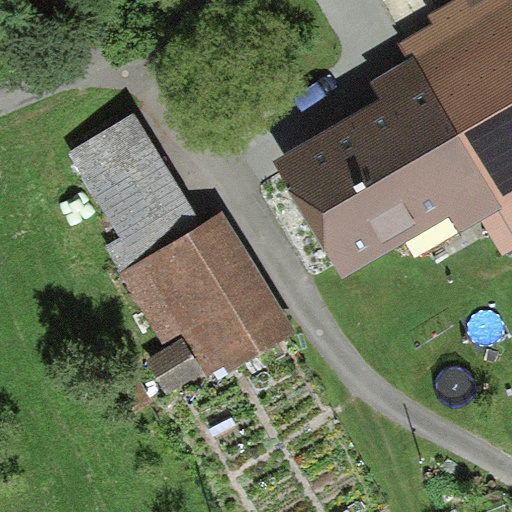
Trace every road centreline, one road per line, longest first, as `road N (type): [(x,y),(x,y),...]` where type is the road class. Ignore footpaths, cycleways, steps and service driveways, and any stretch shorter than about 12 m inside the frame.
road 1 (track): [(511,472),(368,389),(198,162),(133,49)]
road 2 (unclassified): [(206,0),(133,49),(0,103)]
